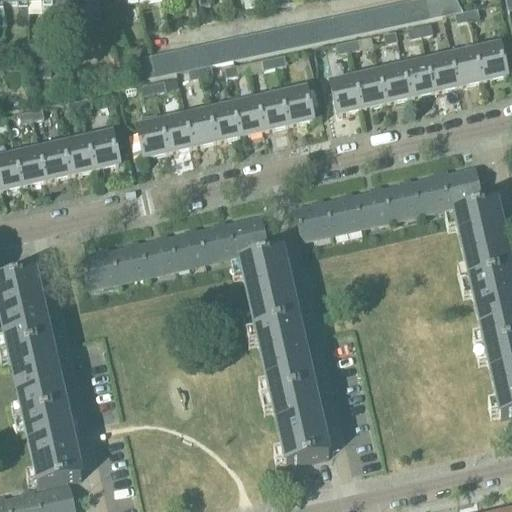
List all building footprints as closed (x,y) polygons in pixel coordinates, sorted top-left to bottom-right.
[(1,0),(2,7),(17,6),(18,26),(27,25),(27,5),(26,0),(1,0)] [(26,0),(27,5),(41,5),(42,25),(52,24),(50,0),(26,0)] [(50,0),(52,24),(71,24),(71,26),(99,25),(98,2),(76,3),(76,0),(50,0)] [(195,0),(198,12),(208,10),(205,0),(195,0)] [(253,0),(241,0),(244,12),(256,10),(253,0)] [(436,0),(434,0),(426,2),(430,23),(441,21),(436,0)] [(436,0),(441,21),(443,20),(456,18),(462,17),(453,0),(436,0)] [(426,2),(415,4),(419,26),(428,24),(430,23),(426,2)] [(415,4),(404,7),(408,28),(412,27),(419,26),(415,4)] [(404,7),(393,9),(397,30),(408,28),(404,7)] [(393,9),(382,11),(386,33),(397,30),(393,9)] [(382,11),(371,13),(375,35),(386,33),(382,11)] [(371,13),(360,16),(364,37),(375,35),(371,13)] [(479,13),(467,15),(469,25),(481,23),(479,13)] [(462,17),(456,18),(458,27),(469,25),(467,15),(462,17)] [(360,16),(349,18),(353,39),(364,37),(360,16)] [(349,18),(338,20),(342,42),(353,39),(349,18)] [(338,20),(327,23),(331,44),(342,42),(338,20)] [(327,23),(316,25),(320,46),(331,44),(327,23)] [(313,26),(305,27),(309,49),(320,46),(316,25),(313,26)] [(305,27),(294,30),(298,51),(309,49),(305,27)] [(429,28),(419,31),(421,41),(432,39),(429,28)] [(294,30),(283,32),(287,53),(298,51),(294,30)] [(419,31),(407,33),(410,43),(421,41),(419,31)] [(283,32),(272,34),(276,55),(287,53),(283,32)] [(272,34),(261,37),(265,58),(276,55),(272,34)] [(396,36),(384,38),(386,48),(398,46),(396,36)] [(261,37),(250,39),(254,60),(265,58),(261,37)] [(250,39),(239,41),(243,62),(254,60),(250,39)] [(239,41),(228,44),(232,65),(243,62),(239,41)] [(228,44),(217,46),(222,67),(232,65),(228,44)] [(359,44),(348,47),(350,57),(361,54),(359,44)] [(217,46),(205,49),(209,70),(210,69),(222,67),(217,46)] [(348,47),(337,49),(338,59),(350,57),(348,47)] [(53,49),(29,49),(29,61),(29,65),(53,65),(53,49)] [(205,49),(195,51),(199,72),(209,70),(205,49)] [(195,51),(184,53),(188,74),(199,72),(195,51)] [(499,51),(475,56),(481,86),(506,80),(499,51)] [(184,53),(173,55),(177,76),(187,74),(188,74),(184,53)] [(173,55),(162,58),(166,78),(177,76),(173,55)] [(475,56),(451,62),(457,92),(481,86),(475,56)] [(162,58),(150,60),(155,81),(166,78),(162,58)] [(150,60),(131,64),(140,84),(155,81),(150,60)] [(283,60),(273,62),(275,72),(285,70),(283,60)] [(273,62),(261,64),(263,75),(265,75),(275,72),(273,62)] [(451,62),(427,67),(433,97),(457,92),(451,62)] [(427,67),(402,73),(409,103),(433,97),(427,67)] [(188,74),(187,74),(189,85),(203,82),(212,80),(210,69),(209,70),(199,72),(188,74)] [(234,70),(225,72),(227,82),(237,80),(235,70),(234,70)] [(402,73),(378,78),(384,108),(409,103),(402,73)] [(378,78),(354,84),(360,114),(384,108),(378,78)] [(178,83),(152,88),(154,98),(166,96),(167,99),(180,96),(178,83)] [(354,84),(330,89),(337,119),(360,114),(354,84)] [(152,88),(140,91),(142,101),(154,98),(152,88)] [(306,95),(281,100),(288,130),(312,125),(310,114),(307,101),(306,95)] [(281,100),(257,106),(263,136),(288,130),(281,100)] [(90,103),(79,105),(81,114),(92,112),(90,103)] [(79,105),(68,108),(70,117),(81,114),(79,105)] [(246,108),(232,111),(239,141),(263,136),(257,106),(246,108)] [(232,111),(208,117),(215,147),(239,141),(232,111)] [(42,114),(31,116),(33,125),(44,123),(42,114)] [(31,116),(20,118),(22,128),(33,125),(31,116)] [(208,117),(184,122),(191,152),(215,147),(208,117)] [(184,122),(160,128),(167,158),(191,152),(184,122)] [(160,128),(136,133),(143,163),(167,158),(160,128)] [(112,140),(87,145),(94,174),(119,169),(112,140)] [(87,145),(63,150),(70,180),(94,174),(87,145)] [(63,150),(39,156),(46,185),(70,180),(63,150)] [(39,156),(15,161),(21,191),(46,185),(39,156)] [(15,161),(0,164),(0,195),(21,191),(15,161)] [(448,182),(444,183),(451,212),(462,209),(463,209),(479,205),(480,205),(474,176),(448,182)] [(429,186),(414,190),(421,219),(434,216),(434,211),(446,208),(447,213),(451,212),(444,183),(440,184),(438,178),(427,181),(429,186)] [(400,193),(385,196),(391,225),(405,222),(405,217),(417,215),(418,219),(421,219),(414,190),(411,190),(409,185),(398,187),(400,193)] [(370,200),(355,203),(362,232),(376,229),(376,224),(388,221),(389,226),(391,225),(385,196),(381,197),(380,191),(369,194),(370,200)] [(341,206),(325,210),(332,239),(347,236),(347,230),(358,228),(360,233),(362,232),(355,203),(352,204),(351,198),(340,201),(341,206)] [(312,213),(295,217),(301,246),(318,242),(318,237),(329,234),(331,239),(332,239),(325,210),(323,210),(322,205),(311,207),(312,213)] [(464,215),(453,218),(453,219),(469,287),(511,277),(496,208),(481,212),(479,205),(463,209),(464,215)] [(260,225),(230,232),(237,261),(239,260),(240,266),(268,260),(266,254),(261,231),(260,225)] [(215,235),(200,238),(207,268),(220,264),(220,259),(232,257),(233,262),(237,261),(230,232),(226,233),(225,227),(213,229),(215,235)] [(186,242),(171,245),(177,274),(191,271),(191,266),(203,263),(204,268),(207,268),(200,238),(197,239),(195,234),(184,236),(186,242)] [(157,248),(141,252),(148,281),(162,278),(162,273),(174,270),(175,275),(177,274),(171,245),(168,246),(166,240),(155,243),(157,248)] [(127,255),(111,259),(118,288),(133,284),(133,279),(145,277),(146,281),(148,281),(141,252),(139,252),(137,247),(126,249),(127,255)] [(98,262),(81,266),(88,295),(104,291),(104,286),(116,283),(117,288),(118,288),(111,259),(109,259),(108,253),(97,256),(98,262)] [(240,266),(239,267),(241,278),(255,336),(297,326),(282,257),(268,260),(240,266)] [(511,280),(511,277),(469,287),(484,354),(511,347),(511,280)] [(0,286),(0,323),(8,357),(50,348),(35,278),(0,286)] [(297,326),(255,336),(270,403),(313,393),(297,326)] [(511,347),(484,354),(500,423),(501,423),(511,420),(511,347)] [(50,348),(8,357),(23,424),(65,415),(50,348)] [(313,393),(270,403),(286,472),(287,472),(328,462),(313,393)] [(65,415),(23,424),(38,493),(67,487),(81,484),(65,415)] [(68,493),(34,501),(37,511),(72,511),(72,508),(68,493)] [(23,503),(5,507),(6,511),(37,511),(34,501),(33,495),(26,497),(22,498),(23,503)]
